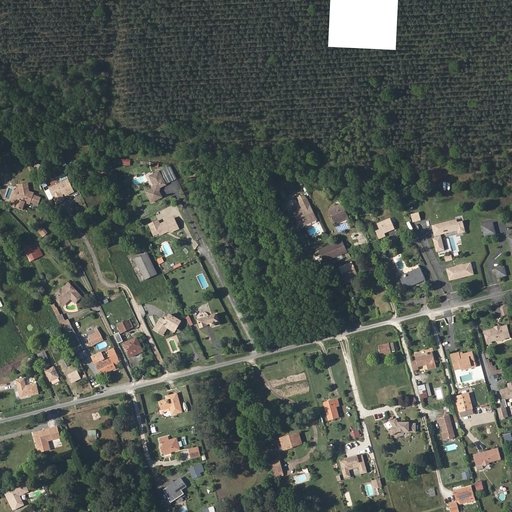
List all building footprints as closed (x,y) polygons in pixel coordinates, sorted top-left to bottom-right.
[(170,166),(161,171),(164,177),(173,173),(170,166)] [(167,186),(161,173),(151,177),(155,186),(154,190),(148,193),(153,203),(163,198),(160,192),(161,188),(167,186)] [(64,192),(66,191),(67,194),(74,190),(69,179),(52,187),(56,197),(64,193),(64,192)] [(49,199),(54,197),(49,188),(45,190),(49,199)] [(303,209),(294,213),(301,227),(306,224),(304,220),(309,218),(310,219),(315,217),(306,199),(300,202),(303,209)] [(342,204),(329,210),(335,222),(347,217),(342,204)] [(35,212),(24,223),(29,228),(33,225),(34,226),(36,224),(39,227),(40,225),(46,231),(51,226),(46,220),(47,218),(44,215),(46,207),(37,205),(35,212)] [(396,228),(402,226),(399,217),(392,219),(396,228)] [(388,232),(395,229),(389,218),(383,222),(388,232)] [(159,231),(161,234),(161,236),(168,233),(168,232),(170,231),(170,232),(171,233),(180,230),(175,219),(161,225),(159,221),(151,225),(154,233),(159,231)] [(459,234),(466,232),(464,220),(458,222),(458,219),(433,224),(435,236),(458,231),(459,234)] [(496,223),(487,225),(489,234),(498,232),(496,223)] [(442,236),(434,238),(437,252),(446,250),(442,236)] [(325,251),(326,254),(330,261),(347,253),(344,246),(342,242),(325,251)] [(31,243),(22,247),(26,255),(34,250),(31,243)] [(135,260),(145,280),(157,274),(147,254),(135,260)] [(345,280),(357,275),(351,262),(339,268),(345,280)] [(450,281),(475,274),(472,262),(447,268),(450,281)] [(507,268),(498,270),(500,279),(509,277),(507,268)] [(419,269),(401,277),(406,288),(424,280),(419,269)] [(82,295),(69,282),(63,288),(60,288),(57,290),(57,292),(54,295),(61,302),(69,294),(71,297),(75,301),(82,295)] [(69,294),(61,302),(64,304),(71,297),(69,294)] [(161,317),(158,322),(155,328),(163,332),(164,333),(169,325),(173,323),(177,326),(181,319),(170,313),(168,317),(167,320),(164,318),(161,317)] [(208,326),(207,326),(211,325),(212,327),(216,326),(215,323),(219,322),(216,314),(198,320),(201,328),(208,326)] [(446,325),(444,319),(437,321),(438,327),(446,325)] [(117,325),(120,334),(130,329),(126,321),(117,325)] [(63,327),(64,328),(80,359),(86,356),(75,332),(71,324),(63,327)] [(486,341),(496,338),(497,341),(505,339),(504,336),(509,335),(506,325),(484,331),(486,341)] [(88,337),(90,342),(101,337),(99,332),(88,337)] [(101,337),(90,342),(92,346),(103,341),(101,337)] [(123,344),(128,354),(141,347),(136,337),(123,344)] [(398,342),(391,343),(393,353),(400,351),(398,342)] [(388,345),(379,347),(382,356),(391,354),(388,345)] [(141,347),(128,354),(130,358),(143,352),(141,347)] [(107,352),(109,357),(102,360),(100,356),(96,357),(99,362),(95,364),(95,365),(100,375),(114,369),(112,364),(118,361),(113,349),(107,352)] [(461,354),(460,352),(453,354),(457,367),(462,366),(471,364),(472,366),(477,365),(473,351),(465,353),(461,354)] [(426,365),(435,363),(432,352),(424,354),(425,356),(416,358),(416,362),(413,363),(415,372),(418,371),(418,368),(426,365)] [(42,353),(37,356),(41,363),(46,361),(42,353)] [(489,360),(487,361),(490,375),(501,372),(500,367),(497,367),(494,368),(493,363),(490,364),(489,360)] [(436,368),(435,363),(426,365),(428,371),(436,368)] [(53,368),(45,372),(50,382),(51,382),(52,385),(60,382),(58,378),(59,378),(53,368)] [(68,378),(72,385),(81,380),(78,372),(68,378)] [(16,380),(20,397),(38,393),(36,383),(26,385),(25,378),(16,380)] [(500,390),(503,400),(511,397),(511,382),(507,383),(508,388),(500,390)] [(418,387),(421,399),(432,396),(429,384),(418,387)] [(460,410),(473,407),(469,392),(456,395),(460,410)] [(163,404),(159,405),(161,410),(170,408),(172,416),(181,413),(176,395),(172,396),(172,398),(167,399),(168,401),(163,402),(163,404)] [(329,420),(339,417),(337,407),(339,406),(338,399),(334,400),(324,403),(329,420)] [(506,406),(498,409),(500,420),(509,417),(506,406)] [(474,413),(473,407),(460,410),(462,416),(474,413)] [(450,415),(441,418),(445,433),(443,433),(445,440),(456,437),(450,415)] [(397,420),(391,423),(394,428),(389,431),(392,436),(400,433),(417,434),(417,426),(411,425),(411,424),(399,424),(397,420)] [(45,434),(44,431),(35,434),(40,454),(51,451),(48,443),(60,439),(58,433),(57,427),(49,430),(50,432),(45,434)] [(351,432),(353,439),(360,437),(359,430),(351,432)] [(87,432),(89,439),(96,438),(96,431),(87,432)] [(291,447),(301,444),(298,435),(280,440),(283,452),(292,449),(291,447)] [(162,444),(163,449),(161,450),(163,455),(178,451),(174,440),(168,442),(167,438),(159,440),(160,444),(162,444)] [(474,454),(477,464),(483,462),(486,464),(490,463),(490,460),(501,457),(498,447),(474,454)] [(198,448),(189,450),(191,458),(200,456),(198,448)] [(362,456),(340,462),(343,475),(349,473),(348,470),(358,467),(360,473),(367,471),(362,456)] [(274,465),(277,478),(284,476),(281,463),(274,465)] [(197,477),(196,475),(205,471),(202,464),(189,469),(193,479),(197,477)] [(462,472),(464,479),(472,477),(470,470),(462,472)] [(186,487),(179,478),(164,490),(171,504),(182,496),(179,492),(186,487)] [(381,478),(374,480),(376,489),(383,487),(381,478)] [(477,492),(484,491),(483,482),(476,483),(477,492)] [(9,492),(18,509),(26,505),(22,496),(31,492),(27,483),(9,492)] [(470,487),(457,491),(460,501),(469,498),(471,502),(476,501),(471,487),(470,487)] [(435,488),(428,489),(428,497),(436,496),(435,488)] [(15,510),(18,509),(9,492),(7,493),(15,510)]
